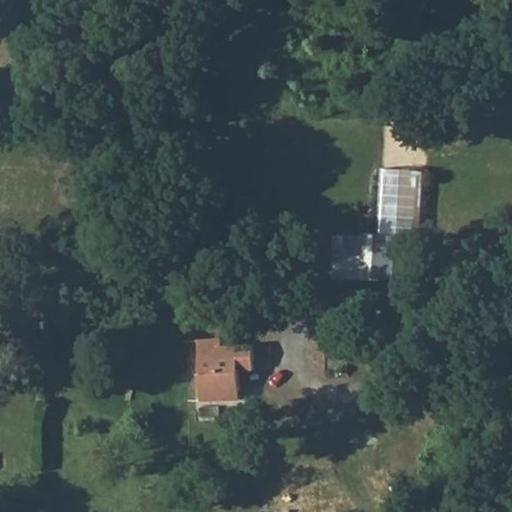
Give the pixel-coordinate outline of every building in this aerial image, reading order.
[(385,11),(418,12),(418,1),(384,2),(385,11)] [(385,26),(418,27),(418,12),(385,11),(385,26)] [(285,32),(283,52),(369,56),(370,36),(285,32)] [(420,235),(423,168),(384,167),(381,233),(420,235)] [(336,236),(335,277),(406,279),(407,237),(336,236)] [(252,346),(198,349),(199,374),(201,406),(221,405),(221,396),(242,395),(241,371),(254,370),(252,346)] [(243,403),(242,395),(221,396),(221,405),(243,403)]
